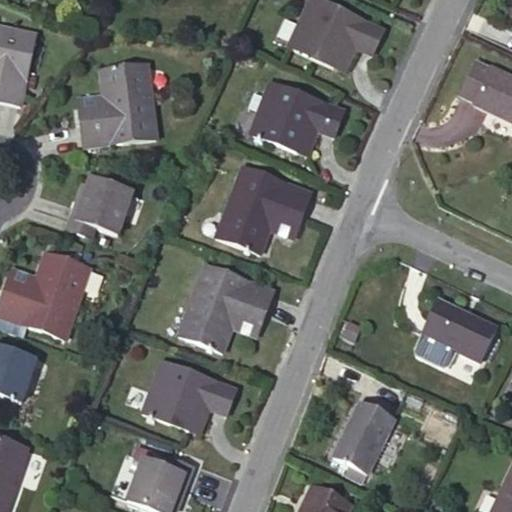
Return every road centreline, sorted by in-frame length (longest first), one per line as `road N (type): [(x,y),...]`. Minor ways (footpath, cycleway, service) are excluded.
road 1 (residential): [(356,211),(239,511)]
road 2 (residential): [(452,0),(356,211)]
road 3 (residential): [(356,211),(511,284)]
